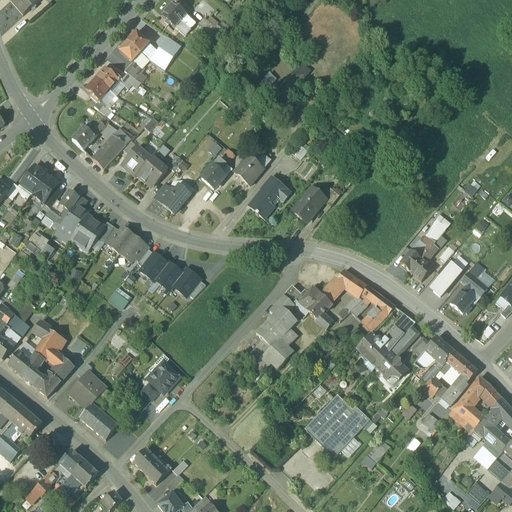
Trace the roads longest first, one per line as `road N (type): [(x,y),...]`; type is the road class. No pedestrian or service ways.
road 1 (residential): [(292,249),(218,244),(147,221),(122,208),(32,116)]
road 2 (residential): [(479,361),(453,333),(351,263),(292,249)]
road 3 (residential): [(179,400),(290,278),(292,249)]
road 4 (residential): [(179,400),(303,511)]
road 5 (residential): [(143,0),(32,116)]
road 6 (tertiary): [(115,471),(0,372)]
